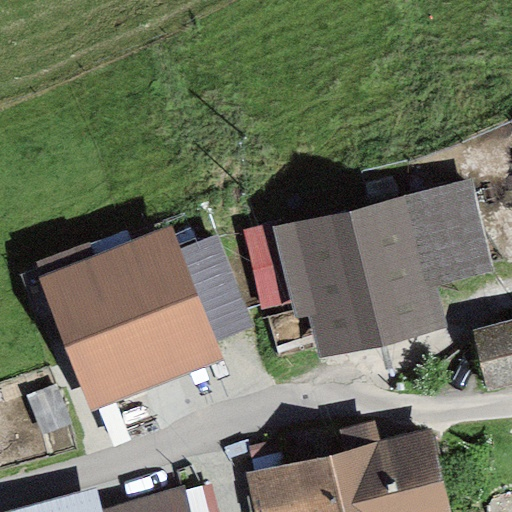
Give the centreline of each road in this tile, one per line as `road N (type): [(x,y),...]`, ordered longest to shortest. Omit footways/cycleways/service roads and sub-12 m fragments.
road 1 (track): [(511,404),(465,410),(384,402),(144,450)]
road 2 (residential): [(144,450),(0,495)]
